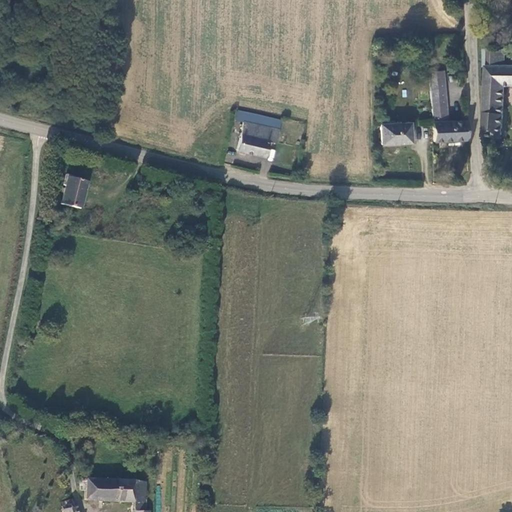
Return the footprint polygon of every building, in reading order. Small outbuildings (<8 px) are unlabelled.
[(483,113),(482,137),(501,139),(503,118),(507,87),(511,87),(511,65),(485,65),(483,113)] [(433,142),(468,139),(466,120),(447,121),(443,68),(428,69),(432,118),(433,142)] [(238,111),(236,119),(244,121),(279,130),(281,122),(238,111)] [(276,143),(279,130),(244,121),(238,150),(265,157),(269,141),(276,143)] [(380,125),(381,143),(410,142),(409,124),(380,125)] [(60,204),(79,209),(85,183),(66,179),(60,204)] [(85,481),(80,481),(79,491),(84,491),(83,499),(131,502),(131,511),(147,511),(148,511),(144,511),(144,482),(135,481),(117,480),(85,479),(85,481)] [(76,508),(74,501),(61,503),(63,510),(76,508)]
